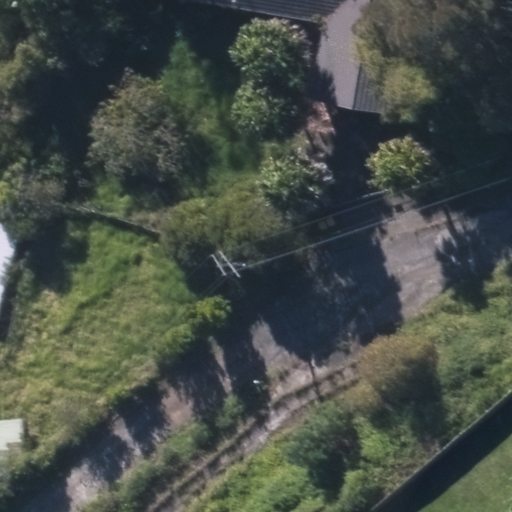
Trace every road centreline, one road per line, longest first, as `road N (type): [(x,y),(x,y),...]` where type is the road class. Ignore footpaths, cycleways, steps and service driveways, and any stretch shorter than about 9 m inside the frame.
road 1 (track): [(59,511),(215,383),(384,334)]
road 2 (track): [(384,334),(184,511)]
